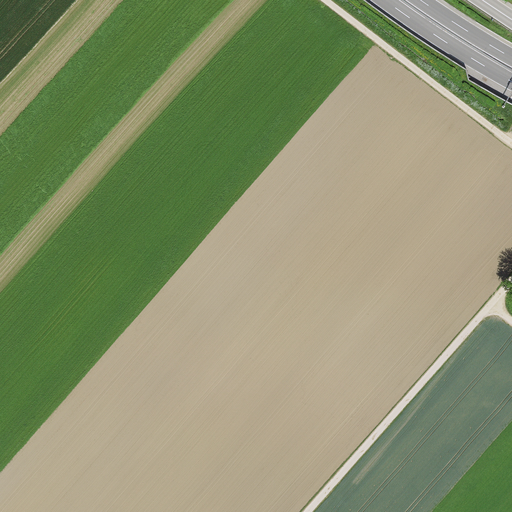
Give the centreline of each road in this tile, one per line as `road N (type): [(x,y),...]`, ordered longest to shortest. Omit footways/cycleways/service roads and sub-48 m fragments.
road 1 (track): [(511,281),(307,511)]
road 2 (track): [(326,0),(511,141)]
road 3 (motorway): [(385,0),(511,81)]
